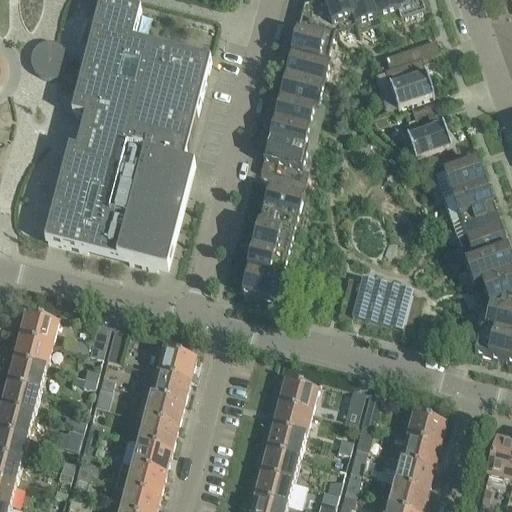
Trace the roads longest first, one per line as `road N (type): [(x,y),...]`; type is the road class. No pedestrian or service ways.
road 1 (residential): [(190,319),(275,0)]
road 2 (residential): [(479,393),(226,329)]
road 3 (residential): [(190,319),(0,269)]
road 4 (residential): [(180,511),(226,329)]
road 5 (residential): [(511,121),(469,0)]
road 6 (residential): [(450,511),(479,393)]
